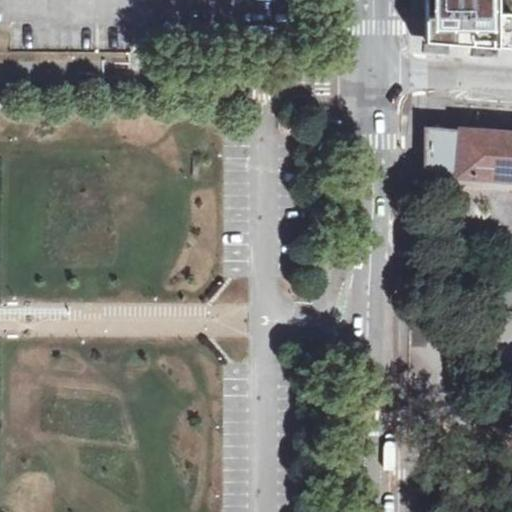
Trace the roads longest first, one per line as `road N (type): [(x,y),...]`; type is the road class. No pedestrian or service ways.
road 1 (tertiary): [(371,511),(373,78)]
road 2 (unclassified): [(373,78),(511,83)]
